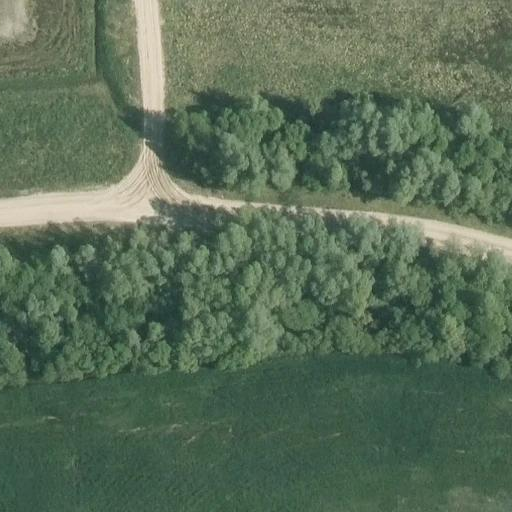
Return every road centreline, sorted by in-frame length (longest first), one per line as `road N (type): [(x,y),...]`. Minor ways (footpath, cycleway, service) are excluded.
road 1 (track): [(0,215),(107,201),(190,203),(404,226),(511,250)]
road 2 (unknown): [(147,58),(491,71)]
road 3 (track): [(153,202),(145,0)]
